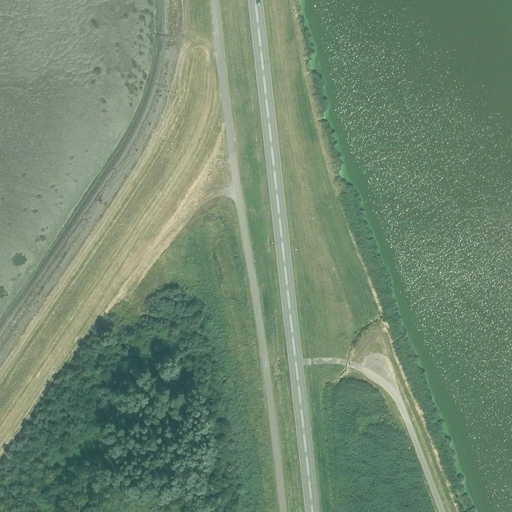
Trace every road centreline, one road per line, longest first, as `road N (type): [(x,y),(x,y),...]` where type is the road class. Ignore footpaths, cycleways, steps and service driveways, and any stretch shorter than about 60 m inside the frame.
road 1 (unclassified): [(280,511),(212,0)]
road 2 (trunk): [(311,511),(255,0)]
road 3 (unclassified): [(442,511),(399,399),(373,372),(348,362)]
